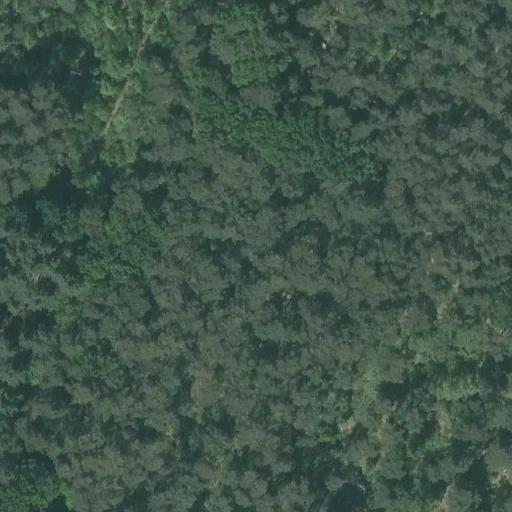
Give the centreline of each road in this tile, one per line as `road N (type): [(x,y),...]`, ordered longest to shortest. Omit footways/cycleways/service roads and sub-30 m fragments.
road 1 (track): [(168,0),(65,211),(72,256),(0,433)]
road 2 (track): [(511,364),(388,199)]
